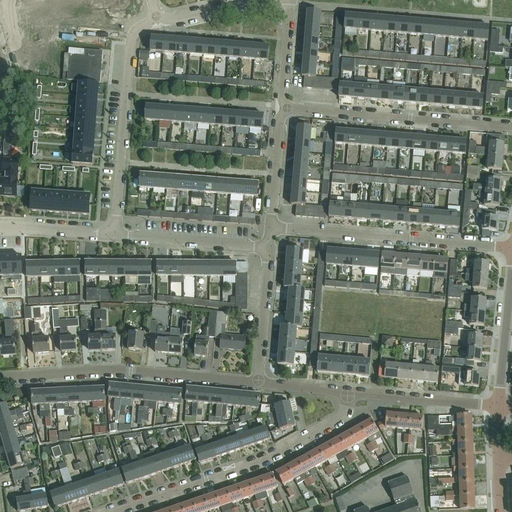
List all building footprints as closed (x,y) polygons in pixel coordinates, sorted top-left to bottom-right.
[(306,24),(320,25),(321,12),(307,11),(306,24)] [(358,30),(359,15),(346,14),(344,29),(358,30)] [(371,32),(372,16),(359,15),(358,30),(371,32)] [(383,33),(385,18),(372,16),(371,32),(383,33)] [(396,34),(398,19),(385,18),(383,33),(396,34)] [(409,35),(411,20),(398,19),(396,34),(409,35)] [(422,36),(424,21),(411,20),(409,35),(422,36)] [(435,37),(437,22),(424,21),(422,36),(435,37)] [(448,38),(449,23),(437,22),(435,37),(448,38)] [(461,39),(462,24),(449,23),(448,38),(461,39)] [(319,38),(320,25),(306,24),(305,37),(319,38)] [(474,40),(475,25),(462,24),(461,39),(474,40)] [(475,25),(474,40),(487,42),(489,26),(475,25)] [(164,53),(165,38),(151,37),(150,52),(164,53)] [(318,51),(319,38),(305,37),(304,50),(318,51)] [(176,54),(178,39),(165,38),(164,53),(176,54)] [(189,55),(191,40),(178,39),(176,54),(189,55)] [(202,56),(204,41),(191,40),(189,55),(202,56)] [(215,57),(217,42),(204,41),(202,56),(215,57)] [(228,58),(229,43),(217,42),(215,57),(228,58)] [(241,59),(242,44),(229,43),(228,58),(241,59)] [(254,60),(255,45),(242,44),(241,59),(254,60)] [(255,45),(254,60),(267,61),(269,46),(255,45)] [(369,52),(368,58),(381,59),(382,53),(378,53),(369,52),(369,48),(369,52)] [(102,52),(92,51),(85,50),(84,56),(69,54),(67,80),(100,83),(102,52)] [(317,65),(318,51),(304,50),(302,63),(317,65)] [(166,56),(155,56),(155,65),(166,65),(166,56)] [(316,77),(317,65),(302,63),(301,77),(304,77),(311,77),(316,77)] [(79,84),(78,96),(97,97),(98,85),(79,84)] [(352,99),(353,85),(340,84),(339,98),(352,99)] [(365,100),(366,86),(353,85),(352,99),(365,100)] [(378,101),(379,87),(366,86),(365,100),(378,101)] [(391,102),(392,88),(379,87),(378,101),(391,102)] [(404,103),(405,89),(392,88),(391,102),(404,103)] [(417,104),(418,90),(405,89),(404,103),(417,104)] [(500,96),(501,90),(488,89),(486,103),(490,103),(491,95),(500,96)] [(430,106),(431,92),(418,90),(417,104),(430,106)] [(443,107),(444,93),(431,92),(430,106),(443,107)] [(455,108),(457,94),(444,93),(443,107),(455,108)] [(468,109),(470,95),(457,94),(455,108),(468,109)] [(470,95),(468,109),(482,110),(483,96),(470,95)] [(78,96),(77,107),(96,108),(97,97),(78,96)] [(158,122),(159,107),(146,105),(145,121),(158,122)] [(77,107),(76,118),(95,120),(96,108),(77,107)] [(171,123),(172,108),(159,107),(158,122),(171,123)] [(184,124),(185,109),(172,108),(171,123),(184,124)] [(197,125),(198,110),(185,109),(184,124),(197,125)] [(210,126),(211,111),(198,110),(197,125),(210,126)] [(223,127),(224,112),(211,111),(210,126),(223,127)] [(236,128),(237,113),(224,112),(223,127),(236,128)] [(249,129),(250,114),(237,113),(236,128),(249,129)] [(250,114),(249,129),(262,130),(263,115),(250,114)] [(76,118),(75,130),(95,131),(95,120),(76,118)] [(296,140),(310,141),(311,128),(297,126),(296,140)] [(326,142),(332,143),(333,130),(327,129),(327,133),(324,132),(324,135),(323,135),(323,139),(315,138),(314,141),(326,142)] [(75,130),(74,141),(94,143),(95,131),(75,130)] [(348,145),(349,131),(336,130),(335,144),(348,145)] [(361,146),(362,132),(349,131),(348,145),(361,146)] [(374,147),(375,133),(362,132),(361,146),(374,147)] [(387,148),(388,134),(375,133),(374,147),(387,148)] [(400,149),(401,135),(388,134),(387,148),(400,149)] [(488,156),(503,158),(504,136),(487,134),(487,141),(489,142),(489,149),(476,149),(477,142),(470,142),(469,155),(488,156)] [(413,150),(414,136),(401,135),(400,149),(413,150)] [(426,151),(427,137),(414,136),(413,150),(426,151)] [(439,153),(440,139),(427,137),(426,151),(439,153)] [(452,154),(453,140),(440,139),(439,153),(452,154)] [(309,154),(310,141),(296,140),(295,153),(309,154)] [(453,140),(452,154),(465,155),(466,141),(453,140)] [(74,141),(74,153),(93,154),(94,143),(74,141)] [(74,153),(73,164),(92,166),(93,154),(74,153)] [(308,167),(309,154),(295,153),(294,166),(308,167)] [(502,170),(503,158),(488,156),(487,169),(502,170)] [(1,179),(0,186),(0,188),(0,195),(17,197),(17,181),(17,174),(18,174),(19,160),(4,159),(3,173),(5,173),(5,179),(1,179)] [(385,175),(385,169),(386,162),(373,161),(372,168),(372,174),(385,175)] [(346,166),(347,162),(346,166),(333,165),(332,171),(346,172),(346,166)] [(346,166),(346,172),(359,173),(360,163),(359,167),(353,167),(346,166)] [(372,174),(372,168),(366,168),(366,164),(360,163),(359,173),(372,174)] [(307,180),(308,167),(294,166),(293,179),(307,180)] [(450,175),(449,181),(463,182),(463,176),(460,175),(460,167),(451,166),(450,175)] [(153,189),(154,175),(140,174),(139,188),(153,189)] [(345,184),(346,175),(332,174),(332,183),(345,185),(345,184)] [(165,190),(167,176),(154,175),(153,189),(165,190)] [(358,182),(359,176),(346,175),(345,184),(358,185),(358,182)] [(178,191),(180,177),(167,176),(165,190),(178,191)] [(371,187),(372,177),(359,176),(358,182),(371,183),(370,187),(371,187)] [(191,192),(192,178),(180,177),(178,191),(191,192)] [(384,184),(384,178),(372,177),(371,187),(375,187),(375,184),(384,184)] [(204,193),(205,179),(192,178),(191,192),(204,193)] [(397,186),(397,179),(384,178),(384,184),(384,188),(387,188),(388,185),(397,186)] [(217,194),(218,180),(205,179),(204,193),(217,194)] [(306,193),(307,180),(293,179),(292,192),(306,193)] [(479,192),(499,194),(501,180),(487,179),(486,186),(473,185),(472,191),(479,192)] [(230,195),(231,181),(218,180),(217,194),(230,195)] [(243,196),(244,182),(231,181),(230,195),(243,196)] [(244,182),(243,196),(257,197),(258,183),(244,182)] [(357,189),(355,200),(362,201),(364,190),(357,189)] [(32,192),(31,211),(43,212),(44,192),(32,192)] [(44,192),(43,212),(54,213),(55,193),(44,192)] [(305,205),(306,193),(292,192),(291,205),(296,205),(302,205),(305,205)] [(498,207),(499,194),(479,192),(478,198),(485,199),(485,206),(498,207)] [(55,193),(54,213),(65,213),(67,194),(55,193)] [(67,194),(65,213),(77,214),(78,195),(67,194)] [(78,195),(77,214),(88,215),(90,196),(78,195)] [(329,208),(329,217),(342,219),(343,204),(337,204),(337,198),(330,197),(330,203),(329,208)] [(343,204),(342,219),(355,220),(356,205),(350,205),(350,199),(344,198),(343,204)] [(381,222),(382,208),(383,200),(370,199),(369,207),(368,221),(381,222)] [(248,202),(248,213),(258,213),(258,202),(248,202)] [(368,221),(369,207),(356,205),(355,220),(368,221)] [(177,214),(176,219),(189,220),(190,215),(190,207),(185,207),(185,208),(185,214),(177,214)] [(177,214),(177,208),(176,214),(164,213),(163,218),(176,219),(177,214)] [(202,221),(203,208),(198,208),(197,215),(190,215),(189,220),(202,221)] [(215,222),(216,217),(203,216),(204,208),(203,208),(202,221),(215,222)] [(394,223),(395,209),(382,208),(381,222),(394,223)] [(407,224),(408,210),(395,209),(394,223),(407,224)] [(420,225),(421,211),(408,210),(407,224),(420,225)] [(477,210),(476,216),(480,222),(483,222),(482,230),(496,232),(497,218),(495,218),(496,212),(477,210)] [(433,226),(434,212),(421,211),(420,225),(433,226)] [(445,227),(447,213),(434,212),(433,226),(445,227)] [(447,213),(445,227),(459,228),(460,214),(447,213)] [(286,262),(302,263),(302,260),(303,250),(287,249),(286,262)] [(339,265),(341,251),(328,249),(326,264),(339,265)] [(352,266),(353,252),(341,251),(339,265),(352,266)] [(365,267),(366,253),(353,252),(352,266),(365,267)] [(366,253),(365,267),(378,268),(379,254),(366,253)] [(394,275),(396,255),(382,254),(380,274),(394,275)] [(408,270),(409,256),(396,255),(394,275),(407,276),(407,270),(408,270)] [(11,256),(1,256),(2,277),(12,277),(11,256)] [(21,256),(11,256),(12,277),(21,276),(21,270),(22,270),(22,263),(21,263),(21,256)] [(408,270),(407,270),(407,276),(420,277),(420,271),(421,271),(422,257),(409,256),(408,270)] [(433,272),(435,259),(422,257),(421,271),(433,272)] [(435,259),(433,272),(447,273),(448,260),(435,259)] [(40,277),(53,277),(53,262),(40,263),(40,277)] [(53,277),(66,277),(66,262),(53,262),(53,277)] [(66,262),(66,277),(80,277),(79,262),(66,262)] [(99,277),(99,262),(85,262),(85,277),(99,277)] [(112,277),(112,262),(99,262),(99,277),(112,277)] [(125,277),(125,262),(112,262),(112,277),(125,277)] [(138,277),(138,262),(125,262),(125,277),(138,277)] [(138,262),(138,277),(151,277),(151,262),(138,262)] [(171,276),(171,262),(157,262),(157,276),(171,276)] [(184,263),(172,263),(171,262),(171,276),(183,276),(184,263)] [(301,276),(302,263),(286,262),(285,275),(301,276)] [(466,274),(488,276),(489,263),(475,262),(474,270),(467,269),(466,274)] [(27,278),(40,277),(40,263),(27,263),(27,278)] [(197,263),(187,263),(184,263),(183,276),(197,277),(197,263)] [(210,263),(202,263),(197,263),(197,277),(210,277),(210,263)] [(223,263),(217,263),(210,263),(210,277),(223,277),(223,263)] [(236,263),(232,263),(223,263),(223,277),(236,277),(236,275),(236,269),(236,263)] [(487,290),(488,276),(466,274),(465,274),(465,281),(473,282),(473,289),(487,290)] [(300,288),(301,276),(285,275),(284,288),(305,289),(300,288)] [(449,291),(462,292),(462,286),(453,285),(454,281),(450,280),(449,291)] [(210,283),(209,296),(217,296),(217,284),(210,283)] [(304,302),(305,289),(284,288),(289,288),(288,301),(304,302)] [(98,302),(99,289),(86,289),(86,302),(98,302)] [(112,302),(112,296),(99,296),(99,289),(98,302),(112,302)] [(461,298),(462,292),(449,291),(447,310),(455,310),(456,300),(454,300),(454,298),(461,298)] [(170,303),(170,297),(162,296),(162,293),(157,293),(156,302),(170,303)] [(235,311),(235,305),(235,299),(236,298),(231,297),(230,304),(222,303),(222,309),(235,311)] [(464,311),(485,313),(486,300),(472,299),(472,305),(464,305),(464,311)] [(303,315),(304,302),(288,301),(287,314),(303,315)] [(40,308),(33,309),(34,319),(41,319),(40,308)] [(58,309),(52,310),(53,329),(60,328),(61,352),(76,351),(75,337),(67,338),(67,328),(78,327),(78,319),(59,321),(58,309)] [(102,350),(101,321),(100,310),(95,310),(95,329),(94,329),(94,336),(89,336),(89,350),(102,350)] [(484,326),(485,313),(464,311),(464,318),(471,318),(470,325),(484,326)] [(215,338),(218,312),(211,312),(209,329),(204,328),(203,337),(196,336),(194,356),(207,358),(209,338),(215,338)] [(218,312),(215,338),(221,339),(220,349),(244,351),(246,338),(225,336),(227,313),(218,312)] [(302,327),(303,315),(287,314),(286,326),(281,326),(296,327),(296,326),(302,327)] [(5,321),(6,329),(7,342),(0,342),(0,349),(1,357),(15,356),(13,321),(5,321)] [(101,321),(102,350),(115,350),(115,336),(108,336),(108,329),(107,329),(106,321),(101,321)] [(169,354),(170,339),(163,339),(165,327),(157,326),(158,322),(151,321),(150,330),(150,334),(157,334),(156,338),(155,353),(169,354)] [(49,353),(49,343),(48,338),(40,339),(39,324),(31,325),(33,354),(49,353)] [(295,340),(296,327),(281,326),(280,339),(295,340)] [(473,331),(458,329),(446,328),(444,346),(450,346),(451,335),(469,336),(469,335),(473,336),(473,331)] [(143,334),(128,332),(127,341),(129,341),(128,350),(142,351),(143,334)] [(170,339),(169,354),(181,355),(182,345),(183,341),(182,341),(183,336),(177,335),(170,335),(169,339),(170,339)] [(483,336),(473,336),(469,335),(469,336),(468,348),(482,349),(483,336)] [(393,338),(389,338),(383,337),(382,347),(392,348),(393,338)] [(294,353),(295,340),(280,339),(279,352),(294,353)] [(428,349),(429,341),(415,340),(415,344),(427,346),(427,349),(428,349)] [(429,341),(428,349),(440,351),(441,342),(429,341)] [(481,363),(482,349),(468,348),(466,362),(481,363)] [(293,366),(294,353),(279,352),(277,365),(293,366)] [(330,373),(332,357),(318,356),(317,372),(330,373)] [(343,375),(344,358),(332,357),(330,373),(343,375)] [(442,364),(455,366),(456,358),(442,357),(442,364)] [(355,376),(357,359),(344,358),(343,375),(355,376)] [(357,359),(355,376),(369,377),(370,360),(357,359)] [(426,368),(425,367),(418,367),(419,361),(413,361),(413,366),(411,381),(424,382),(426,368)] [(426,368),(424,382),(437,383),(439,369),(431,368),(432,363),(426,362),(425,367),(426,368)] [(398,379),(400,365),(380,363),(379,377),(398,379)] [(461,366),(455,366),(442,364),(441,373),(447,373),(448,371),(459,372),(460,372),(461,366)] [(411,381),(413,366),(400,365),(398,379),(411,381)] [(480,374),(460,372),(459,372),(458,385),(464,385),(464,386),(479,387),(480,374)] [(121,400),(122,386),(110,384),(108,399),(114,399),(113,411),(115,411),(119,412),(120,405),(120,400),(121,400)] [(132,401),(134,387),(122,386),(121,400),(132,401)] [(144,402),(146,388),(134,387),(132,401),(144,402)] [(104,388),(92,389),(92,403),(97,403),(105,403),(104,398),(104,388)] [(156,403),(158,389),(146,388),(144,402),(144,408),(143,414),(148,415),(149,403),(156,403)] [(198,403),(199,389),(187,388),(186,402),(192,403),(191,415),(197,416),(197,409),(198,403)] [(80,389),(68,390),(68,404),(69,404),(80,404),(80,389)] [(80,404),(92,403),(92,389),(80,389),(80,404)] [(168,404),(170,390),(158,389),(156,403),(168,404)] [(210,405),(211,390),(199,389),(198,403),(210,405)] [(49,405),(56,405),(56,390),(44,391),(45,418),(50,417),(49,405)] [(64,410),(64,416),(69,416),(69,410),(69,404),(68,404),(68,390),(56,390),(56,405),(57,405),(57,411),(64,410)] [(170,390),(168,404),(181,406),(182,391),(170,390)] [(221,418),(223,392),(211,390),(210,405),(216,405),(215,417),(209,417),(208,423),(220,424),(220,418),(221,418)] [(40,418),(45,418),(44,391),(31,392),(32,406),(39,406),(40,418)] [(234,407),(235,393),(223,392),(221,418),(226,418),(227,406),(234,407)] [(245,414),(247,394),(235,393),(234,407),(240,407),(239,413),(245,414)] [(247,394),(245,414),(246,408),(258,409),(259,395),(247,394)] [(266,420),(292,415),(289,403),(274,406),(276,412),(270,414),(269,406),(261,405),(260,414),(265,414),(266,420)] [(0,419),(10,417),(16,415),(22,413),(29,411),(28,407),(9,413),(6,404),(0,405),(0,419)] [(398,428),(399,415),(386,414),(386,420),(377,425),(380,429),(385,427),(398,428)] [(292,415),(266,420),(268,426),(273,425),(278,423),(280,430),(295,427),(292,415)] [(410,429),(411,416),(399,415),(398,428),(410,429)] [(411,416),(410,429),(422,430),(423,417),(411,416)] [(457,431),(472,431),(472,416),(457,416),(453,417),(453,423),(457,423),(458,427),(452,427),(452,424),(439,424),(439,417),(428,417),(428,430),(452,429),(452,432),(457,431)] [(0,432),(13,429),(10,417),(0,419),(0,432)] [(371,420),(361,426),(368,439),(371,444),(370,444),(374,451),(378,449),(374,442),(381,438),(378,433),(376,429),(371,420)] [(228,454),(242,449),(235,431),(233,425),(228,426),(231,432),(227,434),(229,440),(223,442),(228,454)] [(207,441),(205,434),(202,426),(196,427),(199,437),(201,436),(203,442),(194,445),(196,451),(195,451),(199,464),(214,459),(209,446),(209,447),(207,441)] [(358,445),(368,439),(361,426),(351,432),(358,445)] [(251,432),(256,445),(270,440),(266,427),(251,432)] [(0,433),(3,445),(17,441),(13,429),(0,432),(0,433)] [(147,432),(150,439),(152,446),(156,444),(152,431),(147,431),(147,432)] [(452,445),(458,445),(473,444),(472,431),(457,431),(458,441),(452,441),(452,445)] [(244,435),(237,437),(242,449),(256,445),(251,432),(244,435)] [(347,450),(358,445),(351,432),(340,438),(347,450)] [(70,440),(70,433),(58,434),(59,441),(70,440)] [(336,457),(347,450),(340,438),(329,444),(336,457)] [(7,457),(20,453),(17,441),(3,445),(7,457)] [(214,459),(228,454),(223,442),(209,446),(214,459)] [(71,443),(59,445),(63,457),(72,454),(70,448),(73,447),(71,443)] [(440,443),(428,444),(428,457),(432,457),(432,450),(440,450),(440,443)] [(325,463),(336,457),(329,444),(318,450),(325,463)] [(376,454),(370,444),(366,446),(370,453),(374,451),(376,454)] [(458,458),(473,458),(473,444),(458,445),(458,454),(449,454),(449,457),(452,457),(452,459),(458,458)] [(149,477),(144,462),(138,464),(134,452),(133,452),(131,446),(127,447),(129,453),(133,466),(132,466),(137,481),(149,477)] [(179,450),(184,465),(195,461),(190,446),(179,450)] [(62,456),(59,447),(51,449),(54,458),(62,456)] [(172,469),(184,465),(179,450),(167,454),(172,469)] [(315,468),(325,463),(318,450),(308,455),(315,468)] [(20,453),(7,457),(9,463),(6,463),(8,468),(10,468),(11,470),(11,473),(25,469),(24,466),(20,453)] [(161,473),(172,469),(167,454),(156,458),(161,473)] [(381,459),(385,465),(393,460),(390,454),(381,459)] [(309,472),(315,468),(308,455),(297,462),(311,486),(315,483),(309,472)] [(349,465),(354,462),(350,455),(345,458),(349,465)] [(149,477),(161,473),(156,458),(144,462),(149,477)] [(459,472),(474,471),(473,458),(458,458),(459,467),(453,468),(453,472),(459,472)] [(307,488),(311,486),(297,462),(287,467),(294,480),(295,480),(297,485),(303,481),(307,488)] [(328,467),(332,474),(336,472),(332,465),(328,467)] [(126,484),(137,481),(132,466),(122,470),(126,484)] [(66,467),(59,470),(61,476),(66,489),(62,490),(66,505),(67,505),(77,501),(66,467)] [(283,486),(294,480),(287,467),(276,473),(283,486)] [(25,469),(11,473),(13,482),(24,480),(26,491),(23,492),(24,499),(16,500),(18,511),(22,511),(33,510),(30,491),(29,486),(28,479),(26,469),(25,469)] [(107,475),(112,489),(124,485),(119,471),(107,475)] [(459,483),(474,482),(474,471),(459,472),(459,483)] [(359,473),(352,476),(355,482),(361,478),(359,473)] [(101,493),(112,489),(107,475),(96,479),(101,493)] [(260,479),(265,493),(277,489),(273,475),(260,479)] [(416,501),(407,476),(388,483),(396,507),(381,511),(368,511),(367,507),(353,511),(420,511),(416,501)] [(89,497),(101,493),(96,479),(84,483),(89,497)] [(254,497),(265,493),(260,479),(249,483),(254,497)] [(460,496),(474,495),(474,482),(459,483),(460,496)] [(78,501),(89,497),(84,483),(73,487),(78,501)] [(243,500),(254,497),(249,483),(238,486),(243,500)] [(231,504),(243,500),(238,486),(227,490),(231,504)] [(44,489),(30,491),(33,510),(48,507),(46,498),(46,495),(45,495),(44,489)] [(55,509),(66,505),(62,490),(50,494),(55,509)] [(220,508),(231,504),(227,490),(215,494),(220,508)] [(208,511),(220,508),(215,494),(203,498),(208,511)] [(474,495),(460,496),(460,510),(475,509),(474,495)] [(438,497),(430,498),(431,508),(439,508),(438,497)] [(195,511),(208,511),(203,498),(192,502),(195,511)] [(317,504),(314,499),(306,503),(309,508),(317,504)] [(183,511),(195,511),(192,502),(181,506),(183,511)]
